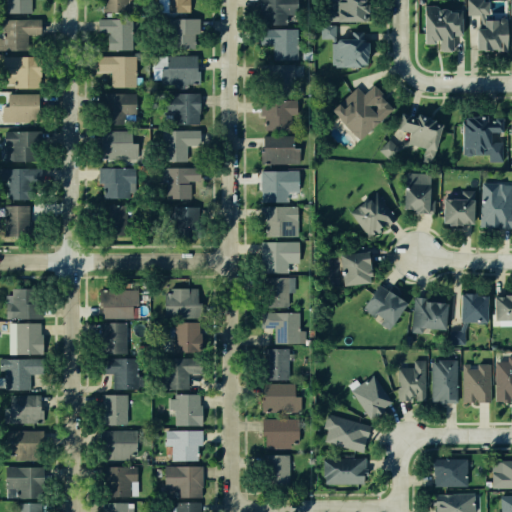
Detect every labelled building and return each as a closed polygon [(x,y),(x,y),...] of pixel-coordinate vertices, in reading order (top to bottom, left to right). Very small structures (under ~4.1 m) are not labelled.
[(31,0),(31,14),(6,14),(6,0),(31,0)] [(124,0),(124,11),(101,11),(101,0),(124,0)] [(186,0),(186,11),(166,11),(166,0),(186,0)] [(281,23),(260,24),(259,0),(290,0),(291,11),(281,11),(281,23)] [(364,0),(364,20),(334,19),(334,8),(336,8),(336,1),(319,1),(319,0),(364,0)] [(502,49),(475,50),(475,28),(482,28),(474,13),(467,13),(467,0),(486,0),(487,12),(479,13),(483,19),(506,19),(507,41),(502,42),(502,49)] [(432,12),(433,10),(436,8),(439,8),(442,8),(445,10),(446,12),(457,12),(457,33),(449,33),(449,51),(436,52),(436,39),(429,40),(429,43),(421,43),(421,12),(432,12)] [(331,19),(321,19),(321,10),(331,10),(331,19)] [(41,49),(0,49),(0,19),(41,20),(41,49)] [(130,51),(108,52),(108,31),(99,32),(98,20),(129,19),(130,51)] [(191,49),(169,50),(169,20),(190,19),(191,49)] [(332,37),(322,37),(322,24),(333,25),(332,37)] [(293,58),(273,58),(273,44),(259,44),(259,29),(293,29),(293,58)] [(362,63),(331,63),(331,42),(339,42),(339,30),(357,30),(357,42),(363,42),(362,63)] [(132,86),(110,86),(110,71),(100,71),(99,56),(132,55),(132,86)] [(36,86),(12,87),(12,77),(0,77),(0,56),(36,56),(36,86)] [(200,82),(159,82),(159,67),(166,67),(165,57),(192,56),(192,71),(200,71),(200,82)] [(292,94),(271,93),(272,65),(292,65),(292,94)] [(357,141),(327,111),(333,104),(339,109),(344,104),(340,100),(354,85),(362,93),(371,84),(381,94),(379,97),(390,108),(357,141)] [(197,124),(171,125),(171,111),(161,112),(161,94),(195,93),(197,124)] [(34,121),(6,122),(5,94),(34,94),(34,121)] [(120,125),(98,125),(97,94),(132,94),(132,113),(120,113),(120,125)] [(286,129),(264,129),(264,102),(285,101),(286,129)] [(393,151),(389,157),(378,149),(386,139),(393,144),(406,139),(409,134),(394,127),(401,114),(415,120),(417,116),(443,127),(433,149),(421,144),(418,149),(409,145),(393,151)] [(499,161),(485,160),(486,153),(460,152),(461,118),(498,119),(498,133),(486,133),(486,140),(499,140),(499,161)] [(31,161),(6,161),(6,130),(31,130),(31,161)] [(128,158),(102,158),(102,130),(128,130),(128,158)] [(185,161),(160,162),(160,132),(197,131),(197,145),(185,145),(185,161)] [(297,163),(260,163),(260,135),(289,136),(289,146),(297,146),(297,163)] [(27,197),(6,197),(6,184),(0,184),(0,168),(28,168),(27,197)] [(129,197),(101,197),(100,169),(128,168),(129,197)] [(190,197),(165,198),(165,168),(189,168),(190,197)] [(284,200),(262,200),(262,171),(296,172),(295,190),(284,190),(284,200)] [(433,213),(413,212),(413,207),(399,207),(400,187),(404,187),(405,173),(428,174),(427,199),(433,199),(433,213)] [(509,226),(479,226),(480,184),(509,185),(509,226)] [(468,223),(439,221),(441,198),(458,199),(459,191),(470,192),(468,223)] [(365,232),(351,213),(356,209),(353,205),(363,197),(366,202),(369,199),(368,197),(374,192),(395,219),(385,226),(380,221),(365,232)] [(26,236),(3,236),(3,204),(26,205),(26,236)] [(125,235),(102,236),(101,205),(125,205),(125,235)] [(192,237),(173,237),(173,205),(192,205),(192,237)] [(289,236),(260,235),(260,207),(295,207),(294,219),(289,219),(289,236)] [(283,270),(261,271),(261,243),(298,243),(298,261),(283,262),(283,270)] [(365,282),(340,283),(340,266),(337,266),(336,252),(364,252),(365,282)] [(288,306),(261,306),(261,277),(288,277),(288,306)] [(387,328),(380,323),(382,320),(375,315),(373,318),(360,309),(377,285),(404,304),(387,328)] [(197,316),(164,315),(165,292),(168,292),(168,287),(186,287),(186,293),(197,293),(197,316)] [(39,318),(4,319),(3,296),(11,295),(11,288),(38,288),(39,318)] [(130,317),(100,317),(100,291),(136,291),(136,305),(130,305),(130,317)] [(481,319),(468,318),(463,331),(463,344),(447,344),(447,331),(457,331),(461,318),(457,318),(458,293),(471,293),(471,297),(481,298),(481,319)] [(511,294),(490,294),(490,322),(511,322),(511,294)] [(440,328),(419,326),(419,332),(409,331),(411,296),(421,297),(421,301),(442,303),(440,328)] [(300,341),(275,341),(275,326),(263,326),(263,312),(299,312),(300,341)] [(194,351),(175,352),(174,321),(194,321),(194,351)] [(124,352),(101,352),(101,323),(124,323),(124,352)] [(38,352),(16,352),(17,324),(38,324),(38,352)] [(286,378),(263,379),(263,350),(286,349),(286,378)] [(492,358),(505,358),(505,351),(511,351),(511,401),(493,402),(492,358)] [(29,389),(5,389),(5,370),(0,370),(0,358),(37,359),(36,372),(29,372),(29,389)] [(136,389),(114,389),(114,373),(100,373),(100,358),(136,358),(136,389)] [(186,388),(161,388),(161,358),(186,358),(186,388)] [(423,400),(415,400),(415,394),(409,394),(409,400),(397,400),(398,366),(407,366),(407,377),(411,378),(412,361),(424,361),(423,400)] [(454,401),(430,401),(430,363),(437,363),(437,361),(454,361),(454,401)] [(486,399),(470,398),(470,402),(461,402),(461,363),(468,363),(467,368),(473,368),(473,363),(486,363),(486,399)] [(367,415),(349,390),(371,374),(389,399),(380,406),(383,410),(375,416),(372,412),(367,415)] [(298,411),(262,411),(262,385),(290,385),(290,395),(298,395),(298,411)] [(125,424),(100,424),(100,396),(125,395),(125,424)] [(43,424),(0,424),(0,405),(9,405),(9,396),(37,396),(37,409),(43,409),(43,424)] [(196,425),(174,425),(174,409),(169,409),(169,399),(174,399),(174,396),(196,396),(196,405),(200,405),(200,419),(196,419),(196,425)] [(358,449),(325,439),(328,428),(323,427),(327,414),(331,415),(332,413),(365,423),(358,449)] [(286,446),(264,446),(263,420),(295,419),(295,438),(286,438),(286,446)] [(127,458),(98,458),(98,430),(135,430),(134,450),(127,450),(127,458)] [(192,460),(168,460),(168,444),(163,444),(163,431),(199,431),(199,445),(192,446),(192,460)] [(32,458),(5,459),(5,433),(32,433),(32,458)] [(286,484),(266,484),(266,455),(286,455),(286,484)] [(359,483),(324,483),(325,457),(362,458),(361,475),(359,475),(359,483)] [(465,485),(434,486),(432,463),(464,461),(465,485)] [(511,484),(490,486),(490,463),(511,462),(511,484)] [(128,496),(105,496),(105,481),(98,480),(98,466),(133,466),(133,482),(128,481),(128,496)] [(199,496),(170,496),(170,489),(164,489),(164,466),(199,466),(199,496)] [(40,496),(4,496),(4,468),(40,468),(40,496)] [(470,511),(434,511),(434,497),(470,496),(470,511)] [(511,511),(500,511),(500,496),(511,496),(511,511)] [(199,511),(175,511),(175,501),(199,501),(199,511)] [(35,511),(14,511),(14,502),(35,502),(35,511)] [(101,511),(101,503),(133,503),(133,511),(101,511)]
